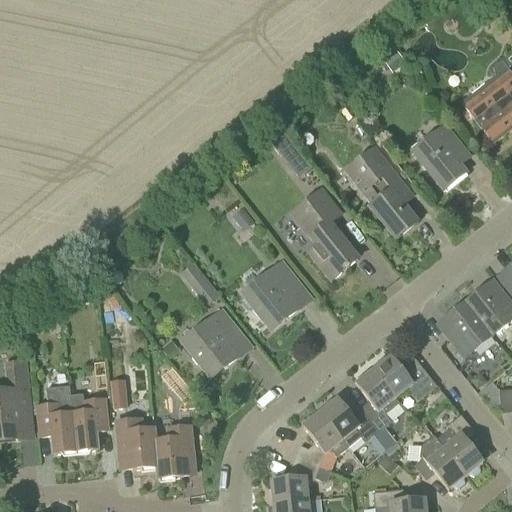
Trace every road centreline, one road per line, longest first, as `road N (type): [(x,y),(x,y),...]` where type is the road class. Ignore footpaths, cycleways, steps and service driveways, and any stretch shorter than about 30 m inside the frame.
road 1 (residential): [(231,508),(233,461),(250,427),(399,310)]
road 2 (residential): [(511,448),(399,310)]
road 3 (residential): [(399,310),(511,218)]
road 4 (residential): [(114,511),(100,492),(0,502)]
